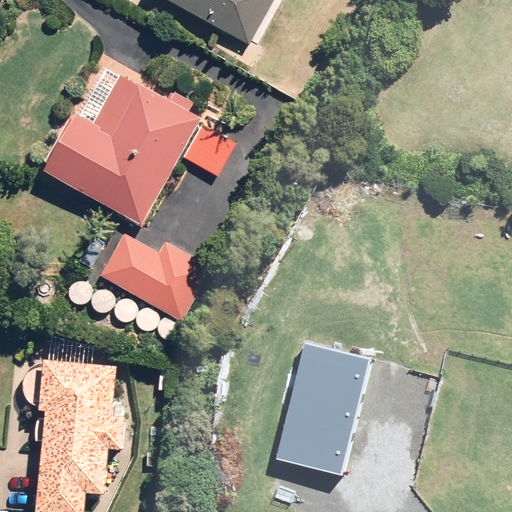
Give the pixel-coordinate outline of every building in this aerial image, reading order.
[(162,0),(249,47),(274,0),(162,0)] [(142,230),(199,122),(119,81),(93,129),(73,119),(42,178),(142,230)] [(160,257),(121,237),(99,282),(123,294),(112,316),(172,346),(210,271),(165,247),(160,257)] [(311,341),(282,455),(350,472),(379,357),(311,341)] [(30,398),(39,415),(44,415),(44,420),(36,420),(35,443),(39,444),(35,511),(84,511),(86,499),(104,500),(106,453),(122,454),(124,422),(112,422),(115,369),(48,366),(31,385),(30,398)]
